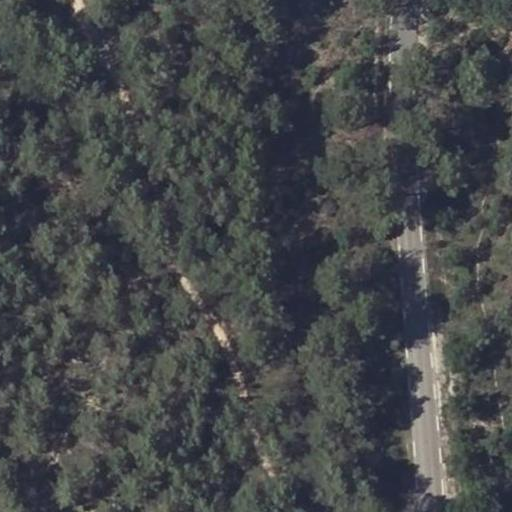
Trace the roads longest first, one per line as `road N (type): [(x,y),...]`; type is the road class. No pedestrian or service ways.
road 1 (unknown): [(286,511),(233,364),(98,72),(76,0)]
road 2 (tertiary): [(439,511),(404,67),(411,0)]
